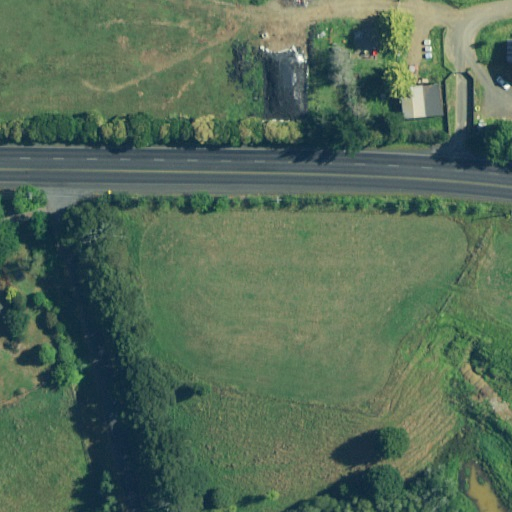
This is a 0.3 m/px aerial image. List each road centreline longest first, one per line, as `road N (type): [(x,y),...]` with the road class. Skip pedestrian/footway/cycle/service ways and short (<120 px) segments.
road 1 (primary): [(46,170),(315,173),(511,186)]
road 2 (residential): [(46,170),(136,511)]
